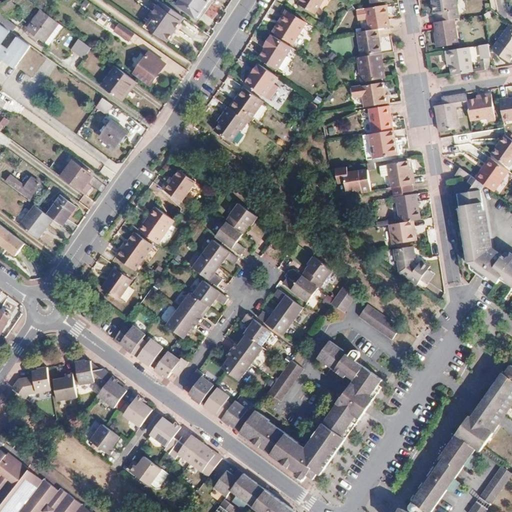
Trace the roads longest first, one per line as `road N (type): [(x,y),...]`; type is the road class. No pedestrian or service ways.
road 1 (residential): [(245,0),(166,135),(131,171),(54,295)]
road 2 (residential): [(450,340),(456,284),(407,0)]
road 3 (tertiary): [(59,315),(326,511)]
road 4 (residential): [(321,414),(308,433),(282,413),(332,328),(346,326),(429,377)]
road 5 (unknown): [(131,171),(0,85)]
road 6 (residential): [(429,377),(349,511)]
